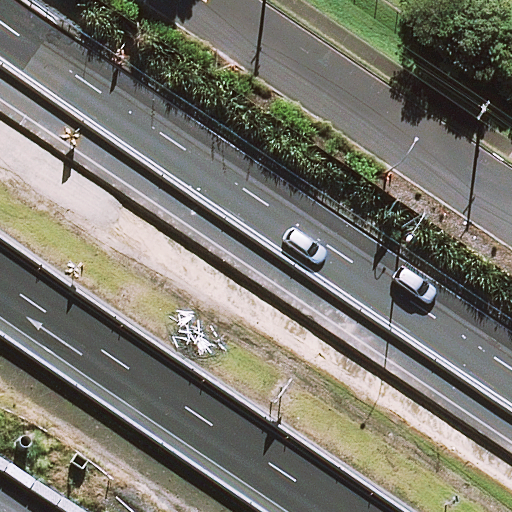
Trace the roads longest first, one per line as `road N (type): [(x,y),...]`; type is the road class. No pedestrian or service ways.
road 1 (motorway): [(88,141),(511,415)]
road 2 (motorway): [(362,511),(0,263)]
road 3 (residential): [(511,209),(200,0)]
